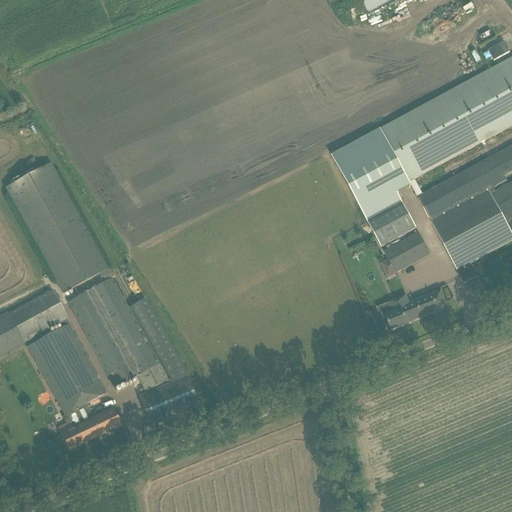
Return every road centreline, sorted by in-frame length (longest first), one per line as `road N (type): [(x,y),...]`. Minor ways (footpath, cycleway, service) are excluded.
road 1 (unclassified): [(21,511),(511,313)]
road 2 (track): [(351,511),(332,386)]
